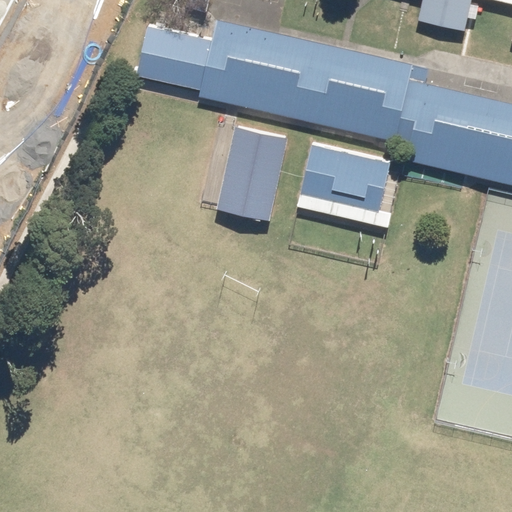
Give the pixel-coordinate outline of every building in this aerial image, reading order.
[(511,0),(419,0),(416,17),(466,28),(471,0),(511,0)] [(202,86),(200,94),(414,140),(411,157),(511,178),(511,98),(429,81),(433,64),(217,17),(212,38),(164,27),(154,75),(202,86)] [(0,121),(0,231),(3,224),(10,226),(27,172),(37,175),(46,145),(0,130),(0,128),(2,122),(0,121)] [(289,140),(240,125),(215,206),(264,221),(289,140)] [(400,162),(315,142),(301,201),(386,221),(400,162)]
